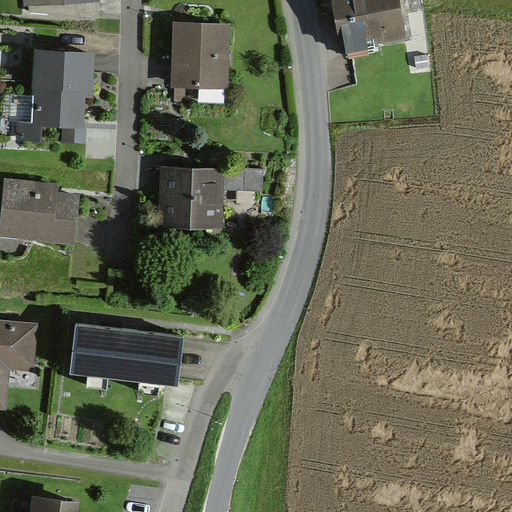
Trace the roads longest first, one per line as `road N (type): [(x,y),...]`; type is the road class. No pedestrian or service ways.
road 1 (tertiary): [(260,370),(305,273),(320,190),(315,78),(300,0)]
road 2 (residential): [(134,0),(126,260)]
road 3 (residential): [(183,475),(0,447)]
road 4 (tertiary): [(216,511),(260,370)]
road 5 (residential): [(260,370),(223,375),(183,475)]
